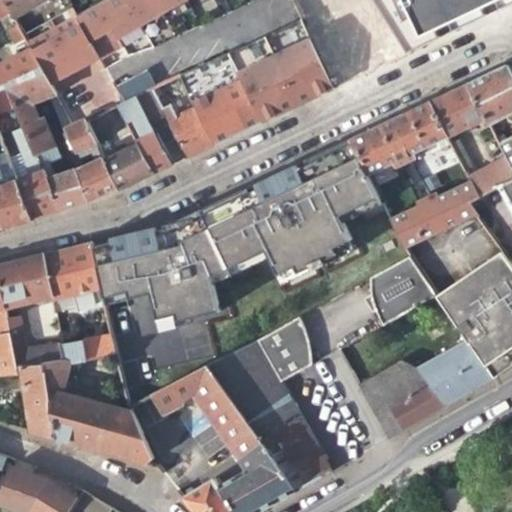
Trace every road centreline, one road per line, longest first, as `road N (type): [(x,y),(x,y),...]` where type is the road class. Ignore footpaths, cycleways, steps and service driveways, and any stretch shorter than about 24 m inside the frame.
road 1 (residential): [(0,248),(146,205),(511,30)]
road 2 (residential): [(511,386),(292,511)]
road 3 (residential): [(155,511),(132,485),(0,436)]
